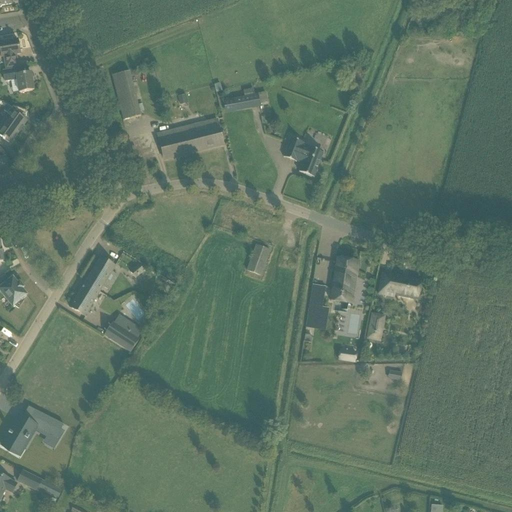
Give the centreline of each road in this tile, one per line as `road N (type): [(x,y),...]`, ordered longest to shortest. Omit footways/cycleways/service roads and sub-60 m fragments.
road 1 (unclassified): [(123,196),(223,187),(387,244),(511,257)]
road 2 (residential): [(0,23),(30,24),(62,106),(17,174),(0,183)]
road 3 (unclassified): [(123,196),(47,0)]
road 4 (residential): [(54,295),(123,196)]
